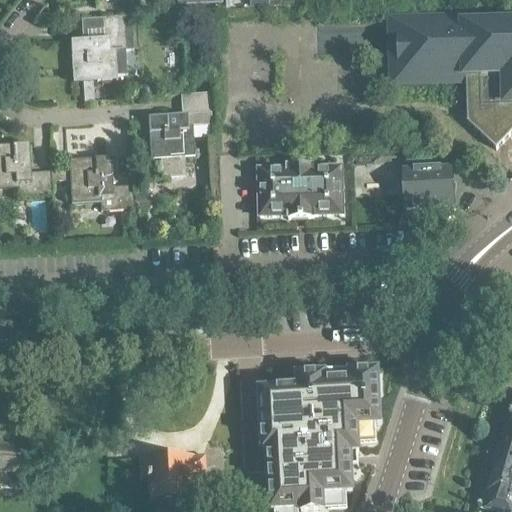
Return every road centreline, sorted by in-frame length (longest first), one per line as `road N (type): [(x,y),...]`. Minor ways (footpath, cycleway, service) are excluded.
road 1 (residential): [(0,360),(438,337)]
road 2 (secondary): [(378,511),(438,337)]
road 3 (secondary): [(438,337),(460,276),(511,222)]
road 4 (residential): [(129,112),(38,119),(0,98)]
